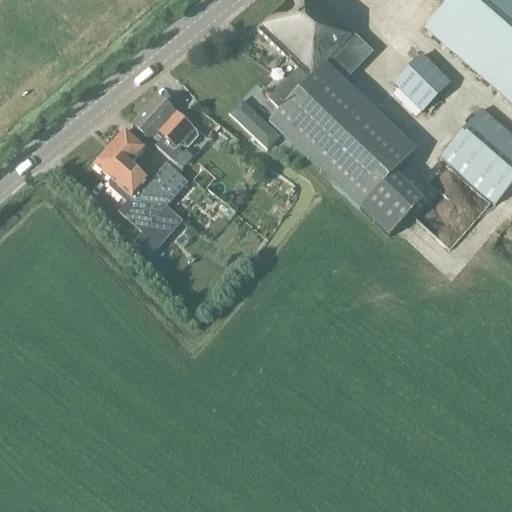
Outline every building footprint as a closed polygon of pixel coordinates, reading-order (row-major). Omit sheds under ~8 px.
[(372,54),(315,0),(288,0),(256,32),(296,71),(267,101),(279,112),(268,124),(388,239),(416,210),(387,182),(414,153),(343,85),(372,54)] [(511,103),(511,0),(450,0),(426,28),(511,103)] [(392,86),(421,114),(449,85),(421,57),(392,86)] [(182,156),(179,152),(182,149),(187,150),(197,139),(196,133),(157,98),(129,127),(150,146),(173,166),(182,156)] [(227,116),(266,153),(279,140),(240,102),(227,116)] [(511,186),(511,139),(480,112),(440,158),(495,206),(511,186)] [(107,153),(170,206),(187,186),(165,166),(156,175),(139,161),(146,153),(123,134),(107,153)] [(165,212),(170,206),(107,153),(93,168),(111,183),(108,186),(108,190),(125,206),(117,215),(142,237),(134,246),(136,247),(150,259),(180,225),(165,212)]
